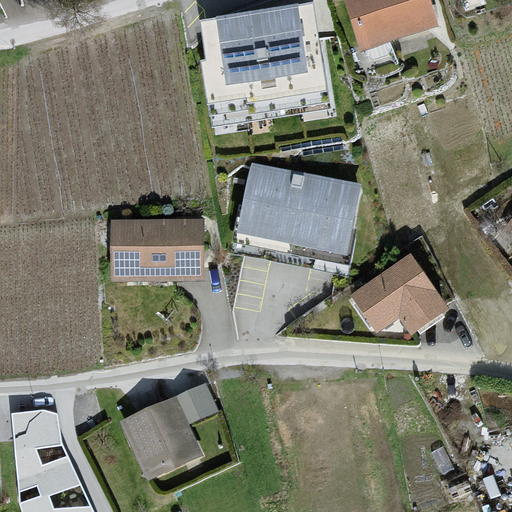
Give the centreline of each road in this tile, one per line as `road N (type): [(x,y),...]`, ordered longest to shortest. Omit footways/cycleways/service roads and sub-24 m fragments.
road 1 (residential): [(0,388),(276,355),(511,373)]
road 2 (residential): [(140,0),(0,38)]
